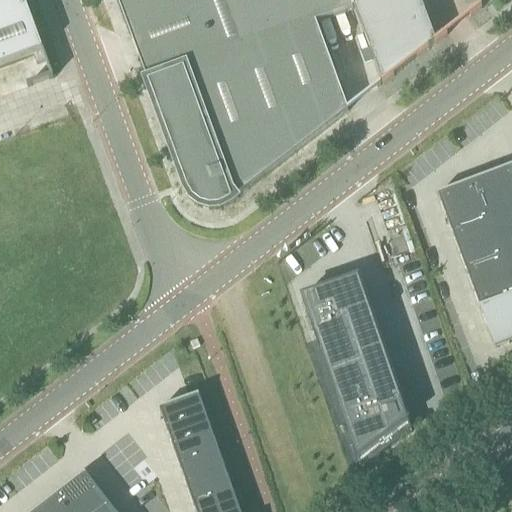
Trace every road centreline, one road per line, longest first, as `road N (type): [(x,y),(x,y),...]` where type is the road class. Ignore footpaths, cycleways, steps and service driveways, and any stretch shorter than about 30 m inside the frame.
road 1 (unclassified): [(187,299),(511,49)]
road 2 (unclassified): [(187,299),(75,0)]
road 3 (unclassified): [(0,448),(187,299)]
road 4 (unknown): [(338,183),(425,393)]
road 5 (unclassified): [(404,511),(511,427)]
